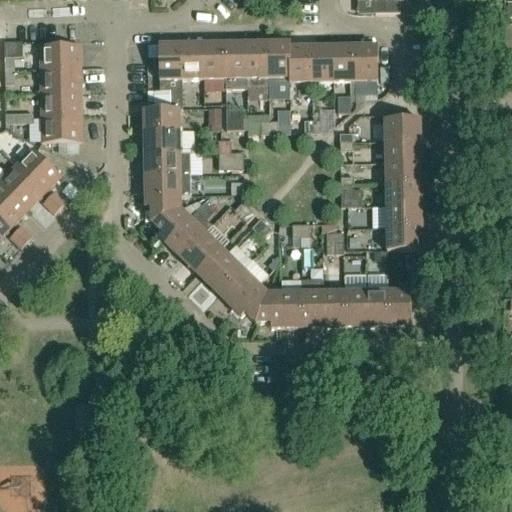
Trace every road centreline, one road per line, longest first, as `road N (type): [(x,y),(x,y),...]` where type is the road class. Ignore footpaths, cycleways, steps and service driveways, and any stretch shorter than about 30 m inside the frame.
road 1 (residential): [(411,347),(225,350),(118,250),(119,170)]
road 2 (residential): [(0,296),(119,170)]
road 3 (residential): [(119,170),(117,23)]
road 4 (residential): [(7,12),(116,11),(117,23)]
